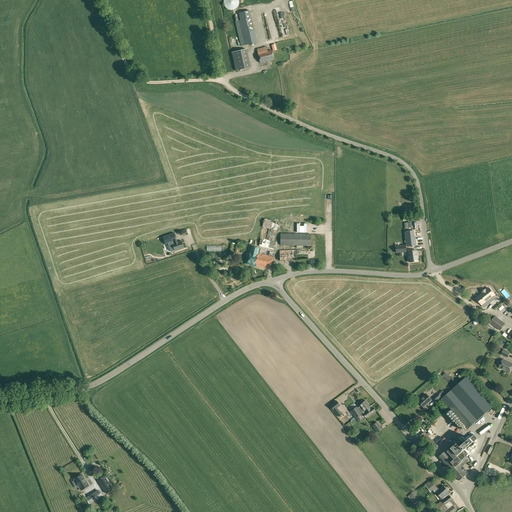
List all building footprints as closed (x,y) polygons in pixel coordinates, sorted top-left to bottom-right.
[(239,4),(239,2),(239,1),(239,0),(238,0),(224,0),(224,1),(224,2),(224,4),(224,5),(224,6),(225,7),(226,8),(227,9),(228,9),(229,10),(230,10),(231,10),(233,10),(234,10),(235,9),(236,9),(237,8),(238,7),(238,6),(239,5),(239,4)] [(254,31),(251,12),(239,15),(240,20),(235,21),(241,46),(257,43),(254,31)] [(282,32),(283,35),(286,34),(284,31),(287,29),(285,24),(278,28),(281,33),(282,32)] [(257,49),(260,63),(274,60),(272,50),(267,51),(266,47),(257,49)] [(235,55),(238,69),(250,67),(246,52),(235,55)] [(252,246),(247,264),(253,266),(253,265),(270,269),(273,257),(274,253),(270,252),(271,249),(274,250),(276,242),(275,241),(279,224),(271,222),(271,220),(265,219),(263,227),(269,228),(266,239),(261,238),(259,248),(252,246)] [(412,231),(405,232),(407,247),(416,246),(414,231),(412,231)] [(165,242),(165,244),(175,241),(177,240),(174,233),(163,237),(163,238),(164,240),(165,242)] [(280,246),(311,246),(311,234),(281,233),(280,246)] [(172,244),(175,251),(184,248),(181,241),(172,244)] [(298,255),(298,252),(297,249),(280,250),(280,262),(296,261),(297,255),(298,255)] [(407,251),(409,262),(418,261),(416,250),(407,251)] [(480,296),(485,302),(494,294),(489,288),(480,296)] [(495,317),(490,323),(500,330),(505,324),(495,317)] [(510,352),(504,349),(501,355),(507,358),(510,352)] [(499,367),(509,372),(511,366),(511,363),(503,359),(499,367)] [(452,377),(445,372),(443,376),(449,381),(452,377)] [(442,399),(468,429),(493,407),(467,377),(442,399)] [(426,388),(429,393),(434,390),(431,385),(426,388)] [(419,401),(424,407),(432,400),(427,394),(419,401)] [(330,406),(338,417),(342,414),(337,408),(340,406),(336,401),(330,406)] [(356,418),(361,415),(361,414),(360,413),(362,411),(363,411),(369,407),(365,401),(359,406),(360,407),(357,409),(356,407),(351,412),(356,418)] [(363,411),(362,411),(366,417),(375,411),(372,407),(371,409),(369,407),(363,411)] [(346,414),(339,417),(341,423),(348,420),(346,414)] [(372,426),(377,433),(382,429),(377,422),(372,426)] [(420,435),(433,450),(437,446),(425,431),(420,435)] [(439,457),(459,480),(467,474),(468,473),(465,469),(463,470),(460,467),(469,459),(467,457),(469,455),(466,451),(463,453),(462,452),(478,438),(474,434),(460,447),(455,441),(450,445),(452,448),(447,452),(446,451),(439,457)] [(74,479),(81,490),(89,486),(82,474),(74,479)] [(104,476),(97,480),(98,482),(106,494),(113,490),(104,476)] [(425,485),(431,492),(436,487),(430,480),(425,485)] [(442,499),(448,493),(450,492),(444,486),(436,492),(442,499)] [(99,491),(92,495),(96,500),(102,497),(99,491)] [(438,510),(435,511),(441,511),(443,511),(444,511),(453,511),(457,510),(454,506),(456,504),(450,495),(449,495),(448,493),(442,499),(443,500),(435,506),(438,510)] [(412,499),(410,495),(408,496),(413,504),(417,501),(415,498),(416,498),(415,497),(412,499)]
